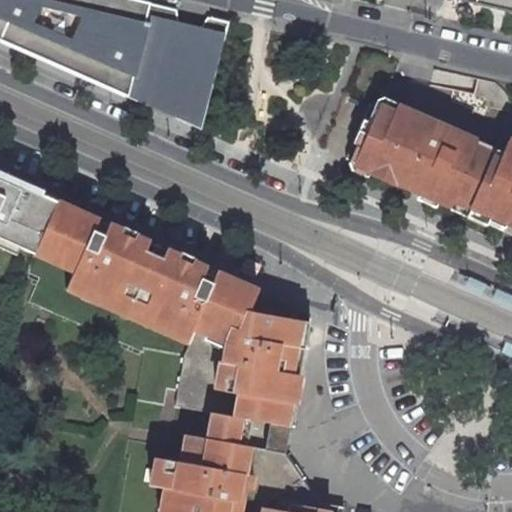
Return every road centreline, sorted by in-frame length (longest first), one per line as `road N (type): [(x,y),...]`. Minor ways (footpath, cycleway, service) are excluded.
road 1 (primary): [(0,123),(276,245),(361,301),(511,366)]
road 2 (primary): [(511,282),(422,243),(294,204),(0,76)]
road 3 (residential): [(259,0),(511,66)]
